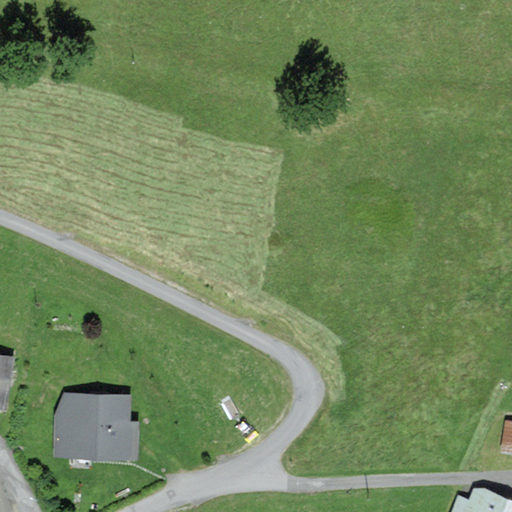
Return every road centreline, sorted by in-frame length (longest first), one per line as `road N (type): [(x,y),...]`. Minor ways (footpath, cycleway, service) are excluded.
road 1 (unclassified): [(212,478),(291,422),(304,393),(302,372),(272,347),(0,217)]
road 2 (unclassified): [(511,474),(212,478)]
